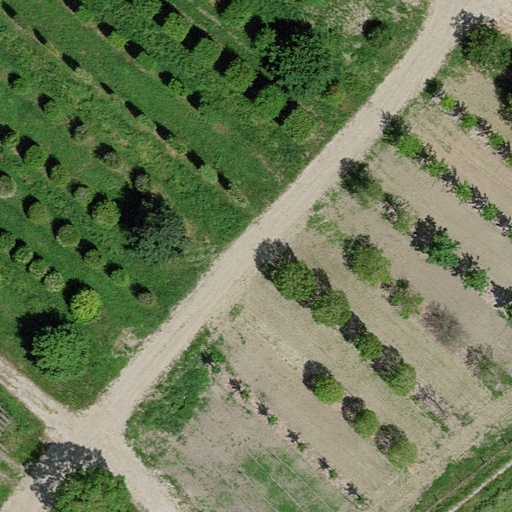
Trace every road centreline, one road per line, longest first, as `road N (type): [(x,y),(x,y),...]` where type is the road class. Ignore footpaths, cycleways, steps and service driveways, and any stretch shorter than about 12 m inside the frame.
road 1 (track): [(473,0),(92,442)]
road 2 (track): [(0,364),(92,442)]
